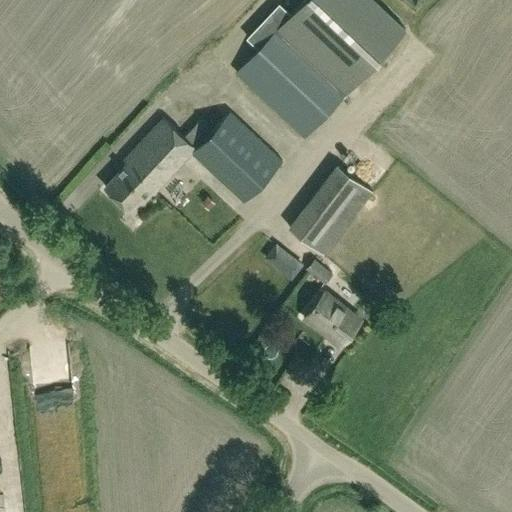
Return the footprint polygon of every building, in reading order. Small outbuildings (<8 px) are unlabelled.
[(407,31),(374,0),(305,0),(237,72),(306,137),(407,31)] [(245,200),(283,159),(231,110),(198,145),(166,114),(125,156),(129,159),(106,183),(130,206),(153,183),(157,187),(193,150),(245,200)] [(329,253),(374,187),(339,163),(293,229),(329,253)] [(332,271),(316,259),(308,269),(325,282),(332,271)] [(307,316),(343,343),(362,317),(327,291),(307,316)]
